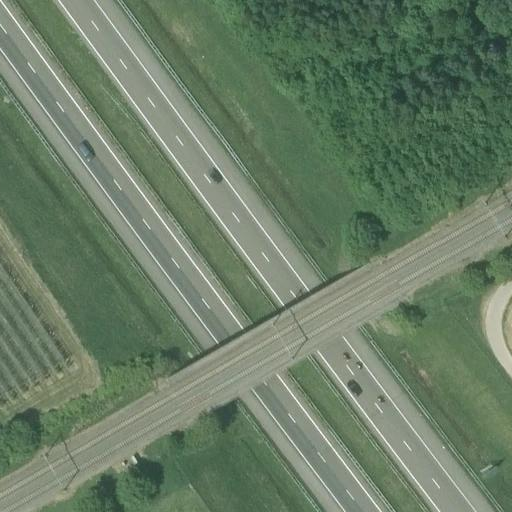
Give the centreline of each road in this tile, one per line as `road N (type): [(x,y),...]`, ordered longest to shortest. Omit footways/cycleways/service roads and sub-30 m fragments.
road 1 (motorway): [(464,511),(83,0)]
road 2 (motorway): [(0,25),(365,511)]
